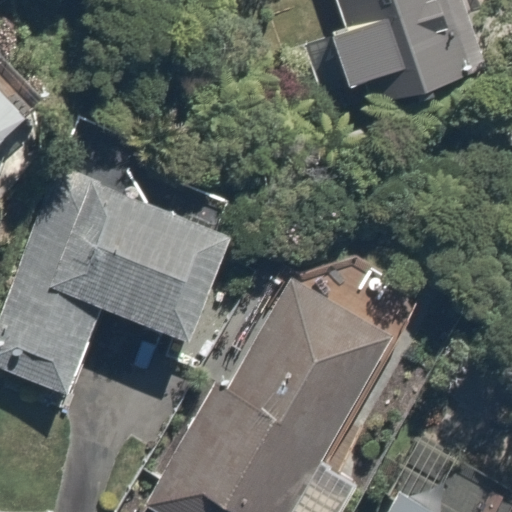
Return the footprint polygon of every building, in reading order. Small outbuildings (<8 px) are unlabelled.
[(454,56),(440,0),(320,0),(342,84),(454,56)] [(0,109),(14,97),(0,81),(0,109)] [(214,212),(41,151),(0,265),(0,368),(41,383),(76,287),(175,322),(214,212)] [(263,511),(372,326),(277,270),(211,384),(192,373),(125,488),(166,511),(263,511)] [(430,511),(375,482),(358,511),(430,511)]
